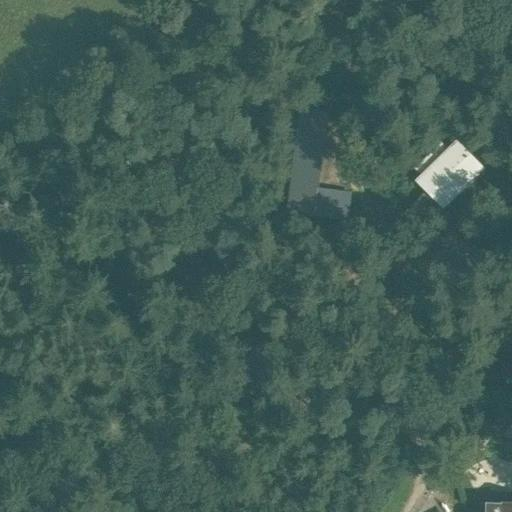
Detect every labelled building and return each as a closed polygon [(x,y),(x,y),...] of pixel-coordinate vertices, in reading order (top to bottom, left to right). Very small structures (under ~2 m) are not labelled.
[(345,221),(349,194),(317,190),(327,113),(302,110),(289,214),(345,221)] [(449,154),(442,146),(417,169),(425,177),(420,182),(443,206),(480,170),(457,146),(449,154)] [(423,229),(441,212),(424,195),(406,212),(423,229)] [(511,416),(508,413),(499,422),(507,431),(511,425),(511,416)] [(511,511),(511,498),(507,498),(506,507),(488,506),(487,511),(511,511)]
